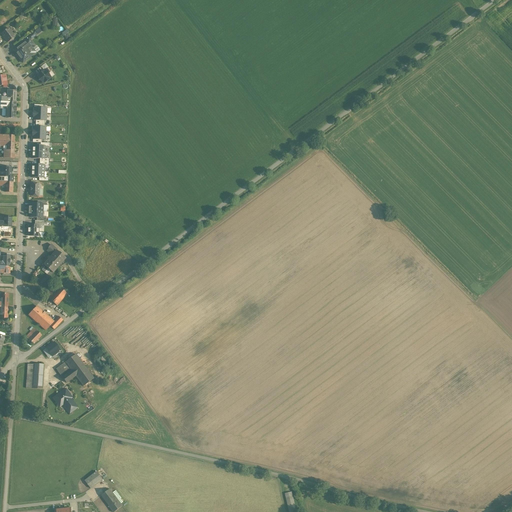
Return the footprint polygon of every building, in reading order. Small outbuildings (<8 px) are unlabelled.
[(68,33),(70,31),(67,28),(63,32),(69,40),(72,37),(68,33)] [(8,29),(1,34),(8,42),(14,38),(8,29)] [(29,40),(25,43),(24,42),(16,49),(16,48),(13,50),(22,63),(27,59),(27,58),(30,56),(31,56),(36,53),(33,49),(32,49),(30,46),(32,44),(29,40)] [(42,66),(35,71),(38,75),(45,70),(42,66)] [(38,75),(37,76),(43,84),(50,78),(47,74),(45,70),(38,75)] [(16,91),(7,91),(7,98),(1,97),(1,102),(16,102),(16,91)] [(1,102),(1,109),(5,109),(5,118),(15,118),(16,102),(1,102)] [(14,142),(0,141),(0,145),(3,146),(3,145),(6,145),(6,151),(4,151),(3,157),(13,158),(14,142)] [(13,177),(11,177),(11,167),(0,166),(0,181),(13,182),(13,177)] [(13,182),(0,181),(0,185),(2,186),(2,185),(5,185),(5,192),(13,192),(13,182)] [(39,184),(31,184),(30,196),(38,196),(39,189),(40,189),(40,185),(39,185),(39,184)] [(11,217),(4,217),(4,221),(0,221),(0,226),(11,227),(11,217)] [(35,225),(29,225),(29,229),(28,229),(28,232),(29,232),(28,236),(38,237),(38,233),(39,233),(39,229),(38,229),(38,225),(35,225)] [(11,227),(0,226),(0,230),(0,231),(0,234),(2,234),(2,236),(3,236),(3,237),(11,237),(11,227)] [(56,249),(51,245),(49,247),(51,248),(49,250),(48,251),(48,253),(50,253),(52,255),(43,265),(50,271),(41,281),(43,284),(65,259),(56,251),(56,249)] [(2,256),(0,256),(0,266),(10,267),(10,254),(3,254),(2,256)] [(56,284),(50,290),(54,293),(60,287),(56,284)] [(60,287),(54,293),(61,300),(67,294),(60,287)] [(54,293),(50,290),(45,296),(56,306),(61,300),(54,293)] [(54,322),(37,306),(28,315),(46,330),(50,326),(54,322)] [(54,322),(50,326),(54,329),(62,320),(58,316),(54,322)] [(34,328),(25,337),(33,344),(42,335),(34,328)] [(60,350),(54,342),(46,348),(52,356),(60,350)] [(52,356),(46,348),(43,350),(49,358),(52,356)] [(94,378),(76,354),(56,369),(66,383),(75,376),(83,386),(94,378)] [(103,364),(109,360),(105,355),(100,358),(103,364)] [(44,364),(34,364),(32,389),(42,389),(44,364)] [(77,407),(69,396),(70,395),(65,389),(53,398),(58,405),(63,402),(70,412),(77,407)] [(97,472),(85,481),(91,489),(103,480),(97,472)] [(114,511),(123,506),(110,489),(101,496),(113,511),(114,511)] [(295,511),(291,492),(285,493),(289,511),(295,511)]
